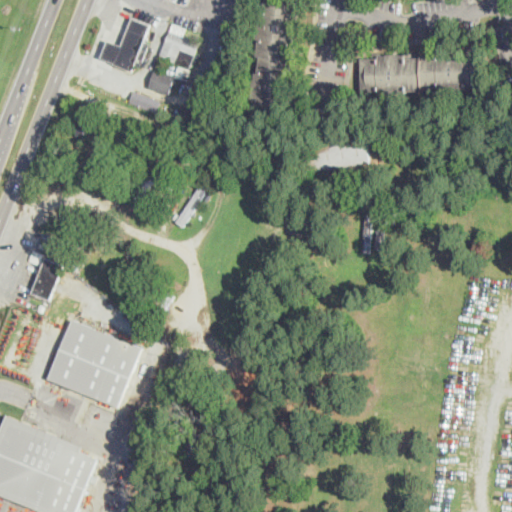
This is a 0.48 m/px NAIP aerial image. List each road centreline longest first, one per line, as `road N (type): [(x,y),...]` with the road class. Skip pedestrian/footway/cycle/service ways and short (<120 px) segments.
road 1 (primary): [(0,220),(87,0)]
road 2 (primary): [(55,0),(0,137)]
